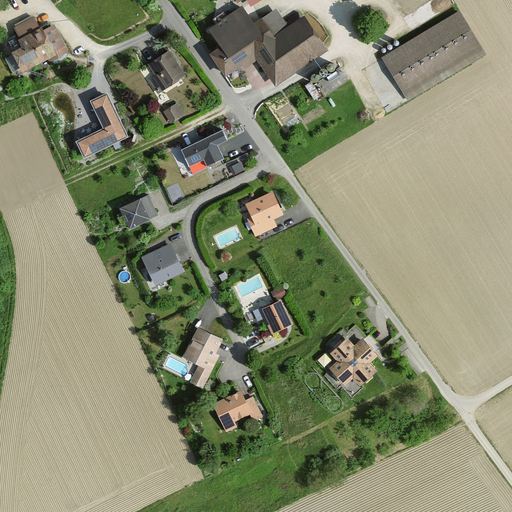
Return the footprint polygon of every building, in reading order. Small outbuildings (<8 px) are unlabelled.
[(247,9),(261,0),(230,0),(234,6),(242,1),(247,9)] [(272,12),(249,26),(236,8),(203,32),(215,48),(203,56),(219,80),(231,72),(232,72),(238,68),(240,71),(252,62),(271,90),(325,54),(300,18),(283,29),(272,12)] [(406,104),(482,57),(455,13),(379,60),(406,104)] [(14,41),(11,43),(14,50),(6,54),(15,75),(47,60),(49,64),(66,55),(56,37),(54,39),(51,33),(50,34),(46,26),(38,30),(31,17),(8,28),(14,41)] [(154,96),(182,78),(165,53),(145,66),(153,78),(146,83),(154,96)] [(322,102),(350,84),(335,61),(307,79),(322,102)] [(302,89),(311,103),(319,98),(309,83),(302,89)] [(78,161),(123,139),(102,96),(85,104),(98,131),(70,144),(78,161)] [(170,127),(183,117),(175,105),(161,114),(170,127)] [(216,132),(175,153),(184,169),(199,162),(202,168),(218,161),(211,148),(222,143),(216,132)] [(230,180),(242,174),(237,164),(225,170),(230,180)] [(275,229),(271,221),(279,217),(268,194),(241,207),(247,220),(244,222),(253,240),(275,229)] [(126,232),(155,219),(145,197),(116,211),(126,232)] [(149,288),(182,273),(169,245),(137,260),(149,288)] [(272,289),(276,296),(287,291),(284,284),(272,289)] [(269,335),(289,325),(277,301),(257,312),(269,335)] [(179,359),(196,368),(188,385),(201,391),(218,358),(213,355),(220,342),(194,329),(179,359)] [(350,347),(342,339),(324,356),(332,363),(324,371),(340,388),(349,381),(355,388),(373,371),(367,364),(373,358),(357,340),(350,347)] [(236,393),(209,406),(222,435),(238,428),(236,423),(259,413),(252,398),(241,403),(236,393)]
